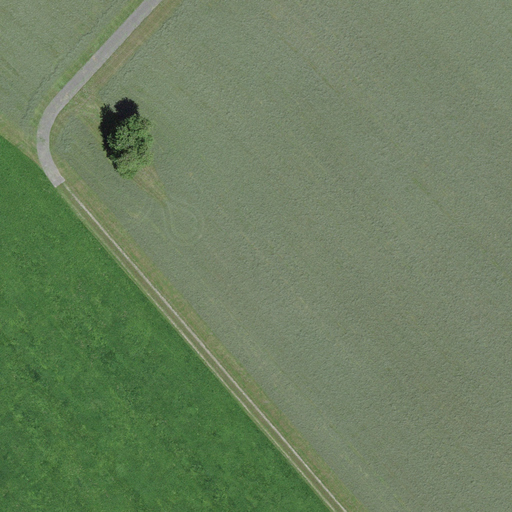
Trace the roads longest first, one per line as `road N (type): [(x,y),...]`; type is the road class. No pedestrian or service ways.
road 1 (track): [(318,511),(238,429),(67,194)]
road 2 (track): [(154,0),(59,101),(46,168),(67,194)]
